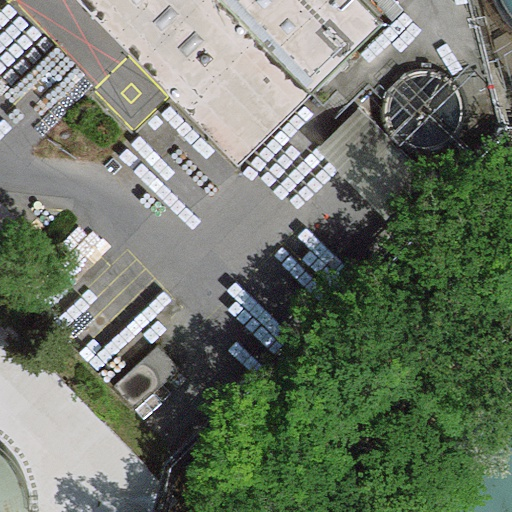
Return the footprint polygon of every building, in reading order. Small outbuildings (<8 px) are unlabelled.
[(370,0),(88,0),(246,163),(392,22),(370,0)] [(511,0),(499,0),(507,15),(511,19),(511,0)] [(432,70),(418,71),(406,77),(395,87),(389,99),(387,113),(389,126),(396,138),(407,148),(419,153),(433,154),(447,150),(458,142),(467,131),(471,118),(471,104),(466,91),(457,80),(445,73),(432,70)] [(392,214),(429,177),(360,109),(323,147),(392,214)] [(0,444),(0,511),(74,511),(66,486),(53,469),(40,458),(19,448),(0,444)]
